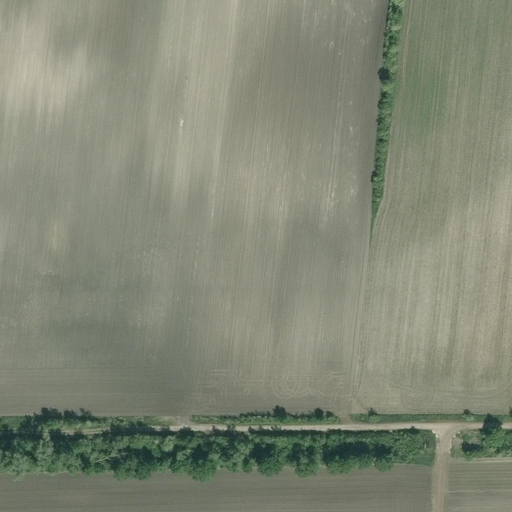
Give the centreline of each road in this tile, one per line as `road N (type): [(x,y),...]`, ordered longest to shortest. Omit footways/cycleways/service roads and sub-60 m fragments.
road 1 (unclassified): [(147,430),(511,426)]
road 2 (track): [(0,430),(147,430)]
